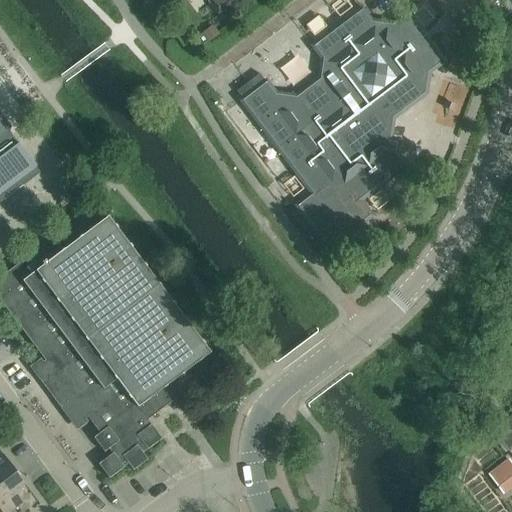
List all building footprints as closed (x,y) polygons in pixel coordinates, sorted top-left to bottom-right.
[(206,0),(209,3),(207,5),(216,18),(231,6),(230,4),(235,0),(206,0)] [(240,101),(312,195),(300,206),(329,245),(367,216),(357,202),(405,166),(395,154),(397,143),(385,141),(381,145),(372,134),(425,94),(428,73),(440,64),(403,15),(391,24),(370,22),(361,9),(312,46),(321,59),(319,79),(294,97),(275,94),(265,82),(258,74),(248,83),(254,91),(240,101)] [(0,196),(3,194),(6,198),(39,173),(7,130),(11,128),(0,113),(0,196)] [(81,217),(56,236),(0,277),(0,301),(45,361),(42,363),(41,371),(45,375),(39,380),(61,409),(67,405),(77,418),(85,419),(87,417),(99,433),(93,438),(104,453),(108,450),(111,454),(97,465),(108,479),(128,465),(132,471),(147,460),(142,454),(161,439),(147,420),(203,378),(193,366),(209,354),(107,217),(91,229),(81,217)] [(2,455),(0,456),(0,491),(13,509),(23,502),(14,491),(24,484),(2,455)] [(511,462),(507,455),(486,469),(502,493),(511,486),(511,462)] [(9,511),(13,509),(0,491),(0,510),(1,511),(9,511)]
